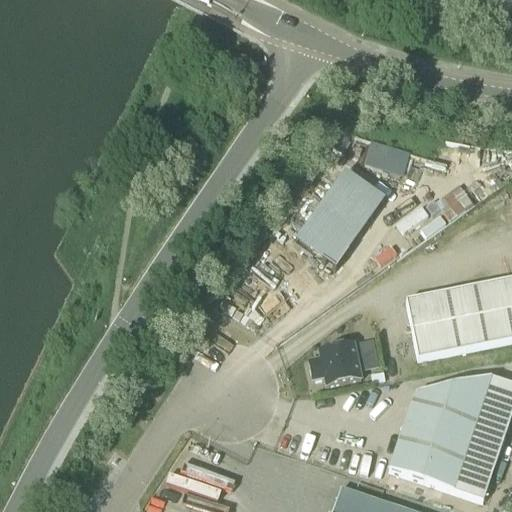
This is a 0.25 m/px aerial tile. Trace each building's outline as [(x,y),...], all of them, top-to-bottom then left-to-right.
[(365,169),(403,180),(410,156),(372,145),(365,169)] [(344,179),(296,250),(337,277),(385,206),(344,179)] [(446,203),(455,219),(473,209),(464,193),(446,203)] [(511,345),(511,284),(405,306),(417,365),(511,345)] [(318,356),(319,364),(308,366),(312,386),(324,384),(325,391),(361,384),(353,349),(318,356)] [(511,419),(511,390),(489,383),(413,399),(388,475),(482,507),(511,419)] [(173,474),(165,496),(191,505),(199,483),(173,474)] [(396,511),(340,493),(333,511),(396,511)]
